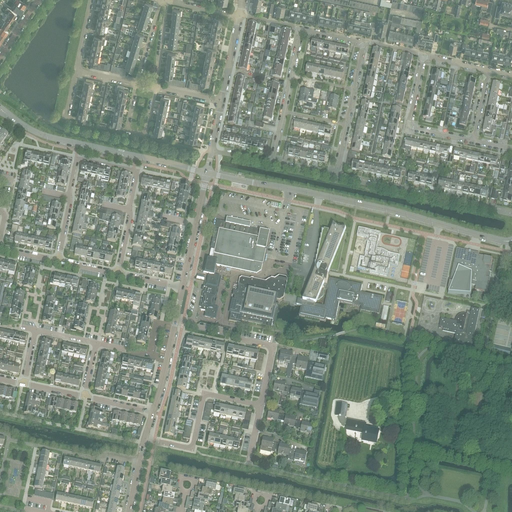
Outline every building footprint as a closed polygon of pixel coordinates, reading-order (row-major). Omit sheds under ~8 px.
[(16,5),(24,10),(27,5),(20,0),(16,5)] [(482,6),(483,0),(475,0),(475,4),(472,3),(470,10),(474,11),(474,10),(475,10),(476,6),(476,5),(476,4),(482,6)] [(483,0),(482,6),(481,7),(487,9),(486,11),(490,12),(492,3),(488,2),(488,0),(483,0)] [(497,6),(495,17),(499,18),(500,13),(504,13),(503,14),(507,15),(507,14),(511,14),(511,4),(502,2),(501,7),(497,6)] [(145,3),(143,9),(151,12),(153,6),(145,3)] [(261,7),(262,5),(254,3),(253,10),(260,11),(263,12),(264,8),(261,7)] [(285,8),(286,6),(286,5),(280,4),(280,6),(278,6),(276,15),(284,16),(286,8),(285,8)] [(13,9),(15,11),(20,14),(24,10),(16,5),(13,9)] [(8,13),(6,15),(14,20),(17,15),(7,8),(5,11),(8,13)] [(143,9),(141,16),(149,18),(151,12),(143,9)] [(308,12),(306,21),(313,22),(313,21),(315,21),(317,14),(314,14),(314,15),(311,14),(311,13),(312,11),(309,11),(308,12)] [(98,19),(107,21),(110,21),(110,19),(107,18),(108,15),(99,13),(98,19)] [(318,14),(316,22),(318,22),(318,24),(324,25),(325,18),(320,17),(320,15),(318,14)] [(6,15),(3,20),(5,21),(11,25),(14,20),(6,15)] [(141,16),(139,22),(147,24),(149,18),(141,16)] [(214,18),(213,24),(221,26),(223,20),(214,18)] [(98,19),(97,25),(105,27),(107,21),(98,19)] [(337,20),(336,27),(342,29),(342,25),(345,25),(345,22),(337,20)] [(353,31),(355,24),(355,20),(352,20),(351,23),(346,22),(345,28),(347,29),(347,30),(353,31)] [(6,31),(11,25),(5,21),(1,27),(6,31)] [(360,25),(359,32),(365,33),(367,23),(361,22),(360,25)] [(375,33),(385,35),(388,23),(381,22),(380,26),(377,26),(375,33)] [(367,23),(365,33),(373,35),(375,28),(369,27),(370,23),(367,23)] [(99,32),(98,35),(105,36),(106,33),(104,33),(105,27),(97,25),(95,31),(99,32)] [(0,27),(0,34),(5,38),(8,33),(1,28),(0,27)] [(418,45),(425,46),(427,36),(420,34),(421,28),(418,28),(417,27),(415,37),(418,38),(418,37),(419,38),(418,45)] [(280,30),(279,35),(290,38),(291,32),(283,30),(280,30)] [(136,33),(134,39),(142,42),(143,36),(136,33)] [(93,43),(101,45),(104,46),(105,40),(104,40),(105,36),(98,35),(97,38),(94,37),(93,43)] [(247,35),(246,41),(256,43),(257,37),(254,36),(247,35)] [(279,35),(278,41),(288,43),(290,38),(279,35)] [(207,42),(206,45),(213,46),(214,43),(217,44),(219,38),(210,36),(207,36),(206,38),(209,39),(209,42),(207,42)] [(427,36),(425,46),(432,48),(434,38),(431,38),(431,37),(427,36)] [(134,39),(132,45),(140,47),(142,42),(134,39)] [(277,47),(279,48),(287,50),(288,43),(278,41),(277,47)] [(453,44),(450,43),(449,52),(456,53),(456,50),(459,51),(461,43),(454,42),(453,44)] [(207,51),(206,55),(215,56),(216,50),(213,49),(213,46),(206,45),(205,44),(204,50),(207,51)] [(132,45),(130,51),(138,53),(140,47),(132,45)] [(464,54),(470,56),(471,49),(465,47),(466,46),(463,45),(461,51),(464,52),(464,54)] [(91,49),(90,55),(99,57),(100,51),(91,49)] [(130,51),(129,57),(136,59),(138,53),(130,51)] [(242,58),(250,60),(253,61),(253,58),(250,57),(251,54),(244,52),(242,58)] [(499,53),(497,62),(504,63),(505,56),(506,54),(499,53)] [(402,58),(401,61),(411,63),(413,57),(410,57),(406,56),(406,55),(403,54),(402,58)] [(92,62),(90,68),(94,69),(95,63),(98,63),(99,57),(90,55),(89,62),(92,62)] [(129,57),(127,63),(134,65),(136,59),(129,57)] [(127,63),(125,69),(126,70),(132,71),(134,65),(127,63)] [(203,72),(201,79),(210,80),(211,74),(203,72)] [(237,83),(244,85),(248,85),(248,81),(245,81),(246,79),(238,77),(237,83)] [(171,79),(170,85),(185,88),(186,82),(181,81),(172,79),(171,79)] [(201,79),(200,85),(202,85),(208,87),(210,80),(201,79)] [(269,83),(268,89),(278,91),(279,86),(269,83)] [(119,89),(118,95),(126,97),(128,91),(123,90),(124,87),(118,85),(117,89),(119,89)] [(268,89),(266,95),(277,97),(278,91),(268,89)] [(302,91),(300,97),(308,99),(309,95),(313,96),(314,91),(308,89),(308,92),(302,91)] [(463,96),(465,97),(472,98),(474,92),(464,90),(463,96)] [(328,94),(326,102),(338,105),(339,98),(333,97),(333,95),(328,94)] [(265,101),(267,102),(276,104),(277,97),(266,95),(265,101)] [(395,96),(393,105),(402,107),(404,98),(397,97),(395,96)] [(308,102),(308,99),(300,97),(299,103),(305,104),(304,107),(312,109),(313,103),(308,102)] [(232,107),(239,108),(242,109),(243,103),(241,102),(233,100),(232,107)] [(427,100),(426,106),(432,108),(435,108),(436,102),(427,100)] [(336,111),(338,105),(326,102),(324,111),(330,113),(330,110),(336,111)] [(160,103),(158,110),(166,112),(168,105),(160,103)] [(488,107),(487,113),(494,115),(497,115),(498,110),(496,109),(488,107)] [(85,120),(87,114),(78,112),(77,118),(80,119),(79,122),(86,124),(87,121),(85,120)] [(430,118),(431,114),(424,112),(423,118),(426,119),(425,122),(432,123),(433,118),(430,118)] [(486,119),(493,121),(496,122),(497,115),(494,115),(487,113),(486,119)] [(272,121),(273,115),(265,114),(264,120),(263,120),(263,122),(268,124),(268,121),(272,121)] [(388,120),(390,120),(399,122),(400,116),(392,114),(389,114),(388,120)] [(228,124),(238,126),(237,127),(240,128),(240,127),(238,126),(239,120),(230,118),(228,124)] [(120,127),(121,121),(113,119),(112,125),(110,125),(109,129),(116,130),(116,127),(120,127)] [(458,119),(456,128),(464,130),(465,127),(466,127),(467,121),(461,120),(458,119)] [(156,122),(154,129),(162,130),(164,124),(156,122)] [(191,126),(190,129),(199,131),(200,125),(192,123),(188,122),(188,125),(191,126)] [(496,128),(492,127),(484,126),(483,132),(490,133),(493,134),(494,131),(496,132),(496,128)] [(0,146),(8,135),(0,129),(0,146)] [(156,135),(155,138),(162,140),(163,136),(161,136),(162,130),(154,129),(153,134),(156,135)] [(224,143),(230,144),(232,136),(223,134),(222,139),(225,139),(224,143)] [(196,144),(198,137),(189,135),(189,136),(186,135),(185,137),(186,138),(185,141),(186,141),(185,145),(192,146),(193,143),(196,144)] [(262,140),(260,150),(266,151),(266,149),(269,149),(271,141),(262,139),(262,140)] [(385,145),(394,147),(395,140),(387,139),(385,145)] [(406,147),(411,149),(413,141),(406,140),(406,143),(403,142),(402,149),(405,150),(406,147)] [(286,144),(285,152),(289,153),(288,156),(294,158),(296,149),(290,148),(291,145),(286,144)] [(353,144),(352,151),(359,152),(361,146),(353,144)] [(446,163),(449,163),(451,156),(448,155),(449,149),(443,148),(441,155),(441,158),(447,159),(446,163)] [(451,156),(449,163),(452,164),(454,158),(460,159),(461,152),(455,150),(454,156),(451,156)] [(384,151),(383,157),(391,159),(392,153),(384,151)] [(25,161),(29,162),(31,163),(32,154),(26,152),(24,161),(23,160),(22,165),(24,166),(25,161)] [(314,153),(313,161),(319,163),(321,154),(320,154),(321,152),(318,152),(318,153),(314,153)] [(461,152),(460,159),(459,161),(466,162),(466,160),(468,153),(461,152)] [(31,163),(29,162),(28,166),(30,167),(31,163),(35,164),(37,164),(39,155),(32,154),(31,163)] [(37,164),(35,164),(34,168),(36,168),(37,164),(41,165),(43,165),(45,156),(39,155),(37,164)] [(43,165),(41,165),(40,169),(43,169),(43,165),(49,166),(51,158),(45,156),(43,165)] [(60,157),(58,166),(60,166),(60,167),(68,169),(70,163),(67,162),(67,159),(60,157)] [(352,168),(352,170),(358,171),(360,162),(354,161),(353,162),(353,165),(352,168)] [(360,162),(358,171),(364,173),(366,164),(360,162)] [(372,165),(370,174),(376,175),(378,166),(378,163),(375,163),(374,166),(372,165)] [(60,168),(59,172),(59,173),(67,175),(68,169),(60,167),(60,166),(58,166),(56,165),(51,164),(51,165),(55,166),(55,167),(60,168)] [(80,173),(89,175),(90,175),(92,166),(82,164),(80,173)] [(90,175),(89,175),(88,179),(90,180),(91,175),(95,176),(97,177),(98,168),(92,166),(90,175)] [(97,177),(95,176),(94,180),(96,181),(97,177),(101,178),(103,178),(105,169),(98,168),(97,177)] [(396,170),(394,179),(400,180),(401,177),(404,178),(406,169),(400,168),(399,171),(396,170)] [(103,178),(101,178),(101,182),(103,182),(103,178),(109,179),(111,170),(105,169),(103,178)] [(56,174),(56,178),(58,178),(57,179),(66,181),(67,175),(59,173),(59,172),(54,171),(54,173),(56,174)] [(407,171),(406,178),(408,178),(408,182),(414,183),(416,174),(410,173),(410,171),(407,171)] [(23,172),(21,178),(30,180),(30,181),(34,182),(35,180),(30,179),(32,174),(23,172)] [(118,172),(117,178),(120,179),(120,180),(129,182),(130,176),(121,174),(122,173),(120,172),(118,172)] [(422,176),(420,184),(426,186),(428,177),(429,175),(422,173),(422,176)] [(428,177),(426,186),(432,187),(433,184),(436,184),(438,175),(435,174),(434,178),(428,177)] [(438,175),(436,184),(439,185),(438,188),(444,190),(446,181),(440,179),(441,176),(438,175)] [(57,182),(56,185),(58,186),(57,191),(63,192),(64,187),(65,187),(66,181),(57,179),(58,178),(56,178),(53,177),(53,179),(55,180),(55,181),(57,182)] [(143,177),(141,186),(150,187),(150,188),(151,188),(153,179),(143,177)] [(21,178),(20,184),(29,186),(29,187),(33,188),(33,186),(31,186),(32,184),(29,184),(30,181),(30,180),(21,178)] [(120,181),(119,185),(119,186),(127,188),(129,182),(120,180),(120,179),(117,178),(116,178),(115,180),(120,181)] [(150,188),(149,192),(150,192),(151,192),(152,188),(156,189),(157,189),(159,181),(153,179),(151,188),(150,188)] [(157,189),(156,189),(155,193),(157,194),(158,189),(162,190),(163,190),(165,182),(159,181),(157,189)] [(458,183),(456,192),(463,193),(464,185),(465,182),(459,181),(458,183)] [(163,190),(162,190),(161,195),(163,195),(163,193),(169,194),(171,183),(165,182),(163,190)] [(181,187),(180,191),(180,192),(180,193),(189,195),(190,188),(187,188),(188,184),(180,183),(179,187),(181,187)] [(20,184),(19,190),(28,192),(27,193),(32,194),(32,192),(29,192),(30,190),(28,190),(29,187),(29,186),(20,184)] [(117,191),(117,192),(126,194),(127,188),(119,186),(119,185),(115,184),(114,186),(118,187),(117,191)] [(83,185),(81,191),(90,193),(90,194),(91,194),(94,195),(95,193),(90,192),(92,187),(83,185)] [(483,189),(481,197),(487,199),(488,195),(491,196),(492,189),(489,188),(488,190),(483,189)] [(505,195),(511,196),(511,188),(506,188),(505,191),(502,191),(501,194),(505,195)] [(19,190),(18,196),(26,198),(26,199),(28,200),(30,200),(31,198),(27,197),(27,193),(28,192),(19,190)] [(117,193),(116,198),(119,199),(118,203),(123,204),(124,200),(125,200),(126,194),(117,192),(117,191),(113,190),(113,192),(117,193)] [(81,191),(80,197),(89,199),(89,200),(90,200),(93,201),(93,199),(91,198),(91,194),(90,194),(90,193),(81,191)] [(180,194),(179,198),(179,199),(187,201),(189,195),(180,193),(180,192),(180,191),(176,191),(175,193),(180,194)] [(511,203),(511,197),(511,196),(505,195),(503,202),(511,203)] [(18,196),(16,203),(25,204),(25,206),(29,207),(29,204),(27,204),(28,200),(26,199),(26,198),(18,196)] [(80,197),(79,203),(88,205),(87,206),(92,207),(92,205),(89,204),(90,200),(89,200),(89,199),(80,197)] [(177,199),(176,203),(178,204),(178,205),(186,207),(187,201),(179,199),(179,198),(175,197),(174,199),(177,199)] [(143,198),(142,204),(150,206),(150,207),(152,207),(154,208),(155,204),(151,203),(152,200),(143,198)] [(16,203),(15,209),(24,210),(23,212),(25,212),(28,213),(28,210),(24,209),(25,206),(25,204),(16,203)] [(79,203),(78,209),(86,211),(86,212),(90,213),(91,211),(86,210),(87,206),(88,205),(79,203)] [(185,213),(186,207),(178,205),(178,204),(176,203),(173,203),(173,205),(177,206),(176,211),(185,213)] [(51,209),(51,210),(59,212),(61,205),(59,205),(56,204),(53,204),(52,204),(51,209)] [(142,204),(140,210),(149,212),(149,213),(153,214),(153,212),(151,211),(152,207),(150,207),(150,206),(142,204)] [(50,215),(49,216),(58,218),(59,212),(51,210),(51,209),(46,208),(46,210),(50,211),(50,215)] [(15,209),(14,215),(22,217),(22,218),(26,219),(27,217),(24,216),(25,212),(23,212),(24,210),(15,209)] [(78,209),(76,215),(85,217),(85,218),(89,219),(89,217),(85,216),(86,212),(86,211),(78,209)] [(140,210),(139,216),(148,218),(148,219),(152,220),(152,218),(148,217),(149,213),(149,212),(140,210)] [(47,216),(46,220),(48,221),(48,222),(57,224),(58,218),(49,216),(50,215),(45,214),(45,216),(47,216)] [(13,221),(13,224),(20,226),(22,218),(22,217),(14,215),(12,221),(13,221)] [(76,215),(75,221),(84,223),(83,224),(88,225),(88,223),(84,222),(85,218),(85,217),(76,215)] [(139,216),(138,222),(147,224),(146,225),(151,226),(151,224),(149,224),(147,221),(148,219),(148,218),(139,216)] [(211,248),(209,258),(217,260),(216,264),(216,266),(217,266),(223,267),(227,268),(256,274),(258,273),(261,271),(261,270),(262,268),(262,266),(263,261),(264,257),(269,237),(270,232),(259,230),(250,228),(250,226),(251,223),(227,218),(226,221),(226,223),(220,222),(221,222),(220,224),(216,223),(216,224),(211,248)] [(48,224),(47,228),(55,230),(57,224),(48,222),(48,221),(46,220),(44,220),(43,223),(48,224)] [(110,223),(110,227),(109,229),(118,231),(119,224),(111,223),(111,221),(106,220),(106,222),(110,223)] [(75,221),(74,227),(82,229),(82,230),(86,231),(87,229),(83,228),(83,224),(84,223),(75,221)] [(138,222),(136,228),(145,230),(145,231),(149,232),(150,230),(145,229),(146,225),(147,224),(138,222)] [(172,229),(171,234),(171,235),(179,237),(181,231),(178,231),(176,230),(173,229),(173,227),(174,224),(170,223),(169,229),(172,229)] [(316,271),(317,271),(316,273),(315,275),(314,275),(305,296),(304,300),(298,299),(297,305),(301,306),(299,316),(326,321),(326,319),(335,321),(339,302),(361,307),(360,311),(379,315),(383,298),(361,293),(362,285),(329,278),(329,277),(327,277),(330,271),(338,272),(346,233),(345,233),(346,230),(341,230),(341,229),(340,228),(339,228),(338,228),(338,229),(334,225),(331,233),(329,233),(329,231),(324,230),(324,231),(317,265),(316,267),(318,267),(317,269),(317,270),(316,270),(316,271)] [(73,234),(73,237),(80,238),(82,230),(82,229),(74,227),(72,234),(73,234)] [(109,230),(108,234),(108,235),(117,237),(118,231),(109,229),(110,227),(105,227),(105,229),(109,230)] [(136,228),(135,234),(144,236),(144,237),(148,238),(148,236),(144,235),(145,231),(145,230),(136,228)] [(359,228),(357,236),(367,238),(368,239),(368,242),(364,258),(360,257),(358,269),(366,271),(366,270),(370,271),(369,273),(387,277),(390,266),(398,267),(399,259),(400,256),(388,253),(386,251),(384,250),(382,249),(380,249),(379,249),(378,249),(377,249),(381,233),(381,232),(380,232),(359,228)] [(22,235),(21,244),(27,246),(29,237),(30,237),(31,233),(28,232),(28,236),(22,235)] [(29,237),(27,246),(33,247),(35,238),(36,238),(37,234),(35,233),(34,238),(30,237),(29,237)] [(108,236),(107,241),(116,243),(117,237),(108,235),(108,234),(104,233),(104,235),(108,236)] [(170,238),(170,240),(169,242),(178,243),(179,237),(171,235),(171,234),(167,233),(166,235),(167,236),(167,237),(170,238)] [(16,236),(15,239),(14,243),(21,244),(22,235),(16,234),(16,236)] [(135,234),(134,240),(143,242),(142,243),(147,244),(147,242),(143,241),(144,237),(144,236),(135,234)] [(35,238),(33,247),(39,248),(41,239),(42,239),(43,235),(41,235),(40,239),(36,238),(35,238)] [(41,239),(39,248),(45,249),(47,241),(48,241),(49,237),(47,236),(46,240),(42,239),(41,239)] [(47,241),(45,249),(51,251),(51,250),(55,251),(56,243),(54,242),(55,238),(49,237),(48,241),(47,241)] [(169,242),(168,246),(168,248),(177,249),(178,243),(169,242),(170,240),(165,239),(165,242),(169,242)] [(133,247),(133,250),(143,252),(144,249),(141,248),(142,243),(143,242),(134,240),(132,246),(133,247)] [(76,249),(75,252),(74,256),(81,257),(83,248),(83,246),(77,245),(71,244),(70,248),(76,249)] [(83,248),(81,257),(87,258),(89,250),(90,250),(90,247),(91,245),(89,245),(88,249),(83,248)] [(89,250),(87,258),(93,260),(95,251),(96,251),(97,247),(95,246),(94,248),(90,247),(90,250),(89,250)] [(168,248),(167,254),(176,256),(177,249),(168,248),(168,246),(164,246),(164,247),(168,248)] [(95,251),(93,260),(99,261),(101,252),(102,252),(103,248),(101,248),(100,252),(96,251),(95,251)] [(101,252),(99,261),(105,262),(107,253),(108,254),(109,249),(107,249),(106,252),(105,251),(104,253),(102,252),(101,252)] [(457,249),(448,289),(449,290),(448,293),(470,294),(472,285),(476,286),(475,289),(487,292),(490,278),(491,272),(490,272),(493,258),(479,255),(479,254),(457,249)] [(107,253),(105,262),(111,263),(113,255),(114,255),(115,251),(113,250),(112,254),(108,254),(107,253)] [(143,261),(141,270),(147,271),(149,262),(150,263),(150,260),(151,258),(149,258),(148,259),(147,259),(146,261),(145,260),(145,258),(143,258),(143,261)] [(217,260),(209,258),(207,258),(204,267),(203,274),(208,275),(214,276),(215,270),(216,266),(216,264),(217,260)] [(149,262),(147,271),(153,273),(155,264),(156,264),(156,262),(157,260),(155,259),(154,260),(150,260),(150,263),(149,262)] [(136,262),(135,265),(134,269),(141,270),(143,261),(137,260),(136,262)] [(155,264),(153,273),(159,274),(161,265),(162,265),(163,261),(161,261),(160,263),(156,262),(156,264),(155,264)] [(161,265),(159,274),(165,275),(167,266),(168,266),(169,262),(167,262),(166,266),(162,265),(161,265)] [(167,266),(165,275),(171,276),(173,268),(174,268),(175,264),(173,263),(172,266),(171,266),(170,267),(168,266),(167,266)] [(213,307),(215,308),(222,278),(220,276),(215,275),(216,270),(217,266),(216,266),(215,270),(214,276),(208,275),(207,279),(218,282),(213,307)] [(26,269),(24,275),(26,275),(34,277),(35,271),(28,269),(29,267),(27,267),(26,269)] [(26,275),(24,275),(23,281),(25,281),(24,281),(33,283),(34,277),(26,275)] [(53,283),(59,285),(61,276),(55,275),(54,280),(51,279),(50,284),(53,284),(53,283)] [(264,286),(263,292),(276,295),(275,300),(276,300),(279,301),(284,298),(285,294),(287,280),(287,279),(286,277),(279,276),(275,279),(271,278),(265,282),(264,286)] [(239,279),(238,284),(245,286),(245,288),(244,289),(247,289),(248,290),(248,289),(253,290),(261,291),(261,290),(262,287),(262,286),(263,281),(257,280),(251,278),(250,279),(247,279),(242,277),(239,279)] [(213,307),(218,282),(207,279),(206,279),(206,282),(205,282),(204,286),(204,287),(206,288),(205,292),(203,292),(202,297),(204,297),(203,302),(201,302),(200,303),(200,307),(201,308),(201,310),(206,312),(205,316),(210,317),(215,318),(217,308),(215,308),(213,307)] [(89,288),(88,291),(97,292),(98,286),(93,285),(94,282),(88,281),(88,288),(89,288)] [(229,320),(229,321),(236,322),(236,323),(241,324),(241,321),(248,322),(269,326),(269,328),(270,328),(273,329),(274,325),(275,321),(275,320),(275,319),(277,311),(279,304),(279,303),(277,303),(277,304),(275,304),(276,300),(275,300),(276,295),(263,292),(264,286),(262,286),(262,287),(261,290),(261,291),(253,290),(248,289),(248,290),(247,289),(244,289),(245,288),(245,286),(238,284),(237,291),(233,291),(232,295),(236,296),(235,299),(234,299),(231,301),(229,310),(231,313),(229,319),(229,320)] [(115,299),(121,300),(123,292),(117,291),(117,292),(114,292),(112,301),(115,302),(115,299)] [(84,300),(83,304),(88,305),(88,303),(94,305),(95,298),(87,297),(86,300),(84,300)] [(152,302),(151,306),(159,308),(160,302),(154,301),(155,299),(150,298),(149,302),(152,302)] [(45,311),(53,312),(54,313),(56,306),(55,306),(46,304),(45,311)] [(381,320),(386,322),(389,307),(384,306),(381,320)] [(440,326),(439,328),(443,329),(443,332),(456,334),(454,344),(460,346),(461,346),(462,345),(464,346),(463,348),(471,350),(480,311),(472,309),(471,313),(468,312),(467,312),(467,315),(465,315),(464,314),(463,315),(461,315),(460,315),(459,316),(457,317),(457,319),(456,320),(455,322),(441,319),(440,326)] [(11,316),(11,318),(19,319),(19,317),(21,311),(12,310),(11,316)] [(186,346),(192,347),(194,338),(187,337),(186,346)] [(41,347),(49,349),(52,349),(53,347),(51,346),(54,341),(53,340),(52,339),(51,339),(50,339),(49,339),(48,338),(47,338),(46,338),(45,339),(45,341),(44,341),(43,341),(42,341),(41,347)] [(218,344),(216,353),(222,354),(224,345),(218,344)] [(228,346),(226,355),(232,356),(234,347),(228,346)] [(493,346),(492,352),(510,356),(511,350),(493,346)] [(234,347),(232,356),(238,358),(240,348),(234,347)] [(240,348),(238,358),(244,359),(246,350),(240,348)] [(252,351),(250,360),(256,362),(257,359),(258,356),(258,353),(258,352),(252,351)] [(281,351),(279,362),(289,364),(288,367),(292,367),(293,364),(294,359),(295,357),(292,356),(291,356),(292,353),(281,351)] [(123,357),(122,365),(121,368),(127,369),(128,367),(129,358),(123,357)] [(294,359),(293,364),(296,365),(296,368),(306,370),(308,362),(308,359),(299,357),(298,357),(295,357),(294,359)] [(183,358),(182,364),(191,366),(192,359),(183,358)] [(101,360),(100,366),(108,368),(111,368),(112,366),(109,365),(110,362),(101,360)] [(306,371),(306,373),(322,377),(324,367),(325,366),(315,364),(314,364),(308,362),(306,370),(306,371)] [(14,365),(12,374),(19,375),(20,367),(14,365)] [(220,384),(226,386),(228,377),(221,375),(220,384)] [(234,378),(232,387),(238,388),(240,379),(236,379),(237,376),(234,376),(234,378)] [(240,379),(238,388),(244,390),(246,381),(240,379)] [(246,381),(244,390),(250,391),(252,382),(246,381)] [(282,395),(286,396),(288,387),(285,386),(285,383),(275,381),(273,391),(281,392),(281,394),(282,395)] [(178,382),(177,388),(186,390),(187,384),(178,382)] [(288,387),(286,396),(289,397),(300,399),(301,393),(302,389),(292,387),(288,387)] [(7,390),(5,399),(5,401),(8,402),(9,401),(11,402),(12,400),(13,398),(14,392),(14,391),(7,390)] [(141,392),(139,401),(145,402),(146,399),(148,399),(149,395),(147,395),(147,394),(141,392)] [(173,392),(172,398),(181,400),(182,394),(173,392)] [(300,399),(300,400),(306,401),(306,404),(312,405),(311,408),(312,409),(313,410),(314,409),(316,409),(316,406),(317,406),(319,396),(308,394),(301,393),(300,399)] [(172,398),(171,404),(180,406),(181,400),(172,398)] [(50,400),(48,406),(48,408),(55,409),(57,400),(50,399),(50,400)] [(57,400),(55,409),(62,411),(64,402),(57,400)] [(64,402),(62,411),(69,412),(71,403),(64,402)] [(71,403),(69,412),(76,414),(78,405),(71,403)] [(335,416),(338,417),(338,419),(338,420),(339,421),(339,422),(340,423),(341,424),(342,426),(343,426),(344,427),(345,427),(346,428),(345,429),(347,429),(346,431),(364,434),(362,441),(368,443),(368,441),(375,442),(377,435),(379,435),(380,432),(365,429),(366,427),(358,425),(359,423),(348,421),(347,421),(346,420),(346,419),(345,419),(345,418),(346,418),(348,405),(336,403),(335,416)] [(171,404),(169,410),(179,412),(180,406),(171,404)] [(212,408),(211,411),(214,411),(213,414),(220,415),(222,406),(215,405),(212,405),(212,408)] [(39,410),(34,409),(25,407),(24,414),(32,416),(33,412),(38,413),(39,410)] [(228,407),(226,417),(232,418),(234,409),(228,407)] [(92,409),(90,415),(100,417),(101,414),(105,415),(105,412),(92,409)] [(277,422),(281,423),(282,415),(279,414),(279,411),(269,409),(267,419),(277,421),(277,422)] [(240,410),(238,419),(244,420),(244,418),(245,415),(246,412),(246,411),(240,410)] [(114,412),(112,419),(112,421),(119,422),(121,414),(114,412)] [(121,414),(119,422),(126,424),(128,415),(121,414)] [(90,415),(89,421),(99,423),(100,420),(103,421),(104,418),(100,417),(90,415)] [(128,415),(126,424),(133,425),(135,417),(128,415)] [(282,415),(281,423),(284,423),(283,425),(294,428),(295,421),(296,418),(286,416),(282,415)] [(135,417),(133,425),(140,427),(142,418),(135,417)] [(88,427),(97,429),(98,430),(99,426),(102,427),(103,424),(99,423),(89,421),(88,427)] [(295,421),(294,428),(300,430),(300,432),(311,434),(313,424),(302,422),(295,421)] [(167,422),(166,428),(175,430),(175,427),(177,427),(178,424),(176,424),(167,422)] [(173,436),(175,430),(166,428),(164,434),(173,436)] [(215,436),(214,445),(220,446),(222,437),(218,436),(219,433),(219,432),(216,432),(215,436)] [(207,444),(214,445),(215,436),(209,434),(207,444)] [(234,439),(232,449),(238,450),(240,441),(236,440),(237,437),(234,436),(234,439)] [(222,437),(220,446),(226,447),(228,438),(222,437)] [(274,453),(274,452),(276,444),(273,443),(273,440),(263,437),(260,451),(271,453),(271,452),(274,453)] [(276,444),(274,452),(275,453),(276,450),(277,450),(278,450),(277,454),(288,456),(289,449),(290,446),(280,444),(276,444)] [(289,449),(288,456),(287,459),(294,461),(294,460),(305,463),(307,453),(296,450),(296,451),(289,449)] [(42,451),(41,458),(48,460),(50,453),(42,451)] [(63,466),(69,467),(71,460),(65,458),(63,466)] [(161,480),(172,482),(174,482),(174,480),(170,479),(170,476),(173,476),(173,473),(161,470),(159,479),(161,480)] [(160,486),(163,486),(173,489),(178,490),(178,487),(171,486),(172,482),(161,480),(160,486)] [(198,485),(198,487),(201,488),(200,488),(202,489),(213,491),(215,491),(217,485),(217,482),(211,481),(205,480),(204,483),(206,483),(206,486),(198,485)] [(35,490),(34,496),(52,500),(54,492),(46,490),(46,492),(43,492),(43,490),(42,489),(43,484),(35,482),(34,488),(36,489),(36,490),(35,490)] [(164,493),(175,495),(179,496),(180,493),(173,492),(173,489),(163,486),(162,492),(164,493)] [(233,495),(235,496),(246,498),(247,498),(248,496),(243,495),(244,491),(246,492),(247,489),(238,487),(237,490),(234,489),(233,495)] [(164,493),(163,499),(178,502),(178,499),(174,499),(175,495),(164,493)] [(194,499),(205,501),(207,502),(209,496),(198,494),(198,497),(193,496),(193,499),(194,499)] [(274,504),(276,504),(287,506),(289,507),(291,501),(287,500),(288,497),(279,495),(278,498),(280,499),(279,502),(275,501),(274,504)] [(234,501),(237,502),(247,504),(249,505),(249,504),(252,505),(252,503),(249,502),(245,501),(246,498),(235,496),(234,501)] [(238,508),(248,511),(250,511),(253,511),(254,509),(251,509),(246,508),(247,504),(237,502),(235,508),(238,508)] [(309,511),(312,511),(321,511),(322,511),(317,511),(318,507),(320,507),(321,504),(312,502),(311,505),(308,505),(306,511),(309,511)] [(193,507),(192,511),(198,511),(204,511),(206,507),(203,507),(189,504),(186,503),(185,506),(193,507)]
